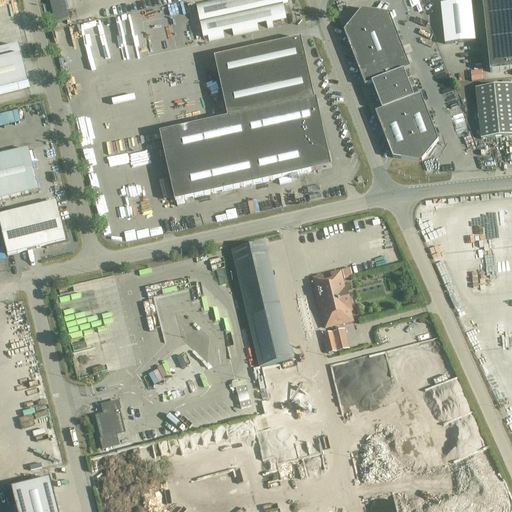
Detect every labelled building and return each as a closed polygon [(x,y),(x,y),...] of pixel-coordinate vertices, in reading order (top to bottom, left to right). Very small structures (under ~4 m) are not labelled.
[(69,21),(64,0),(49,0),(55,24),(69,21)] [(287,0),(211,0),(197,3),(204,37),(208,37),(209,41),(225,38),(223,32),(233,30),(234,36),(259,30),(258,25),(267,23),(268,29),(273,27),(273,23),(282,21),(287,20),(284,6),(289,4),(287,0)] [(511,70),(511,0),(482,0),(490,73),(511,70)] [(471,2),(441,5),(445,45),(475,42),(471,2)] [(344,32),(365,86),(372,84),(375,94),(373,95),(376,101),(378,101),(382,111),(375,113),(393,159),(419,163),(421,162),(438,141),(421,96),(414,98),(411,90),(415,88),(411,79),(407,80),(404,71),(410,69),(389,15),(363,11),(361,11),(344,32)] [(79,34),(68,35),(69,47),(80,45),(79,34)] [(214,59),(228,119),(160,134),(175,203),(322,170),(329,158),(316,99),(314,100),(301,40),(214,59)] [(0,94),(29,88),(19,47),(0,51),(0,94)] [(480,140),(511,136),(511,85),(475,89),(480,140)] [(49,119),(57,117),(53,99),(46,101),(49,119)] [(429,109),(435,128),(441,126),(436,107),(429,109)] [(4,111),(9,129),(19,126),(15,108),(4,111)] [(28,150),(0,156),(0,200),(38,192),(28,150)] [(0,216),(0,227),(7,256),(46,247),(46,249),(63,245),(68,238),(63,221),(61,222),(56,203),(0,216)] [(230,204),(221,206),(224,219),(234,216),(230,204)] [(259,368),(288,361),(261,245),(232,252),(259,368)] [(345,283),(343,283),(340,273),(330,275),(332,282),(325,284),(323,277),(313,279),(316,290),(314,290),(318,310),(320,309),(325,329),(353,322),(350,311),(352,311),(345,283)] [(187,282),(188,288),(201,284),(200,279),(187,282)] [(331,333),(336,353),(349,350),(345,330),(331,333)] [(195,384),(214,367),(195,346),(184,356),(194,367),(186,374),(195,384)] [(376,401),(366,355),(342,360),(354,421),(369,418),(366,403),(376,401)] [(174,364),(184,371),(188,365),(178,358),(174,364)] [(246,387),(236,389),(241,410),(251,407),(246,387)] [(125,434),(118,403),(107,406),(109,414),(95,417),(101,440),(104,451),(119,447),(116,436),(125,434)] [(58,511),(50,479),(11,489),(17,511),(58,511)] [(393,508),(392,506),(391,504),(390,503),(388,502),(386,501),(384,500),(382,500),(380,500),(378,501),(376,502),(375,503),(373,504),(372,506),(371,507),(370,509),(370,511),(369,511),(394,511),(394,510),(393,508)]
